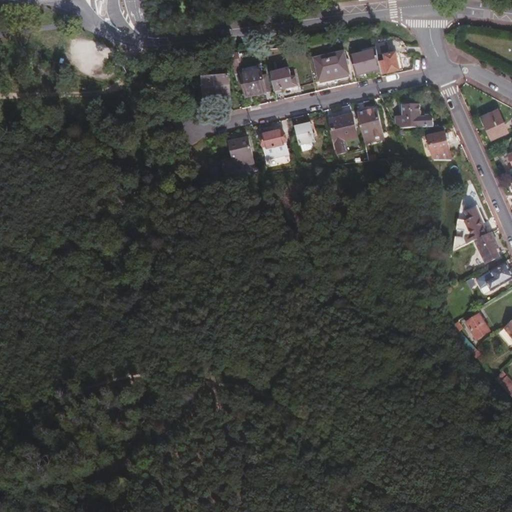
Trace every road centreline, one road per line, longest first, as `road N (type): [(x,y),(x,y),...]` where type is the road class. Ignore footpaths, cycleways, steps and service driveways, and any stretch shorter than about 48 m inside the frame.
road 1 (track): [(378,511),(357,461),(328,434),(242,386),(137,373),(30,409),(0,410)]
road 2 (residential): [(187,130),(447,71)]
road 3 (tertiary): [(160,41),(420,4)]
road 4 (track): [(0,238),(178,375)]
road 5 (track): [(150,33),(133,68),(108,90),(0,95)]
road 6 (residential): [(511,230),(447,71)]
road 7 (track): [(212,381),(124,511)]
